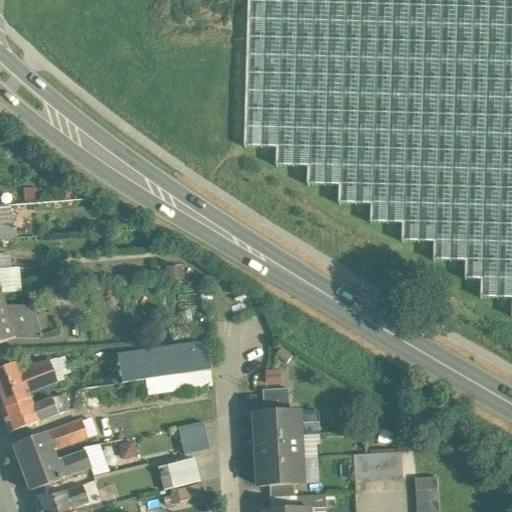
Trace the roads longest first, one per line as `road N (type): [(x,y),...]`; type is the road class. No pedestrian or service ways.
road 1 (primary): [(168,208),(511,413)]
road 2 (primary): [(168,208),(0,69)]
road 3 (primary): [(0,100),(92,174),(168,208)]
road 4 (residential): [(235,511),(227,415),(234,344)]
